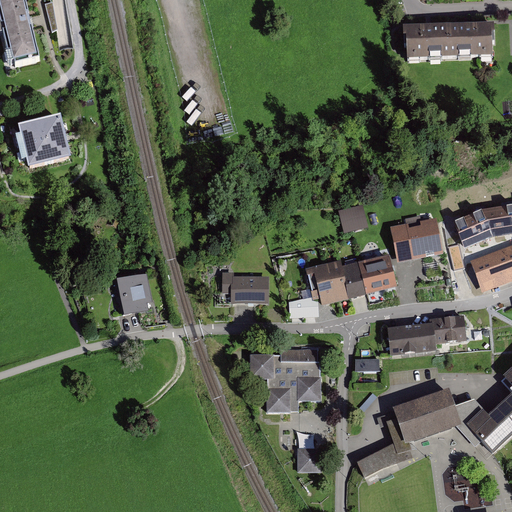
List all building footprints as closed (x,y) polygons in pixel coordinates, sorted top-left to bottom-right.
[(0,0),(0,42),(4,59),(1,60),(4,70),(10,69),(11,71),(36,65),(19,0),(0,0)] [(61,51),(74,50),(71,26),(58,28),(61,51)] [(492,27),(449,29),(450,62),(493,60),(492,27)] [(407,64),(450,62),(449,29),(406,31),(407,64)] [(71,162),(61,120),(18,130),(29,173),(71,162)] [(508,169),(491,173),(494,189),(511,186),(508,169)] [(364,205),(338,212),(344,235),(370,228),(364,205)] [(391,229),(397,264),(444,255),(437,219),(391,229)] [(451,232),(456,254),(485,247),(480,226),(451,232)] [(511,249),(470,265),(480,291),(511,278),(511,249)] [(367,296),(398,288),(389,256),(358,264),(367,296)] [(349,300),(341,268),(343,268),(341,262),(326,266),(336,304),(349,300)] [(349,300),(367,296),(358,264),(343,268),(341,268),(349,300)] [(322,307),(336,304),(326,266),(307,271),(315,301),(321,300),(322,307)] [(269,278),(235,278),(235,274),(223,274),(223,295),(231,295),(231,305),(269,305),(269,278)] [(150,302),(145,277),(114,283),(120,316),(147,311),(145,303),(150,302)] [(319,306),(291,307),(291,319),(320,318),(319,306)] [(428,326),(384,331),(388,359),(436,353),(435,350),(467,346),(464,317),(427,321),(428,326)] [(267,381),(266,413),(295,413),(295,402),(320,402),(321,351),(277,350),(277,357),(249,356),(248,380),(267,381)] [(356,359),(356,373),(381,373),(381,359),(356,359)] [(456,408),(462,427),(457,428),(475,448),(482,443),(494,456),(511,438),(511,372),(502,382),(511,393),(511,396),(489,417),(475,401),(456,408)] [(450,390),(393,410),(406,446),(457,428),(462,427),(456,408),(450,390)] [(399,463),(392,449),(356,467),(363,480),(399,463)] [(298,474),(322,474),(322,450),(298,450),(298,474)] [(454,474),(456,488),(473,486),(471,471),(454,474)]
